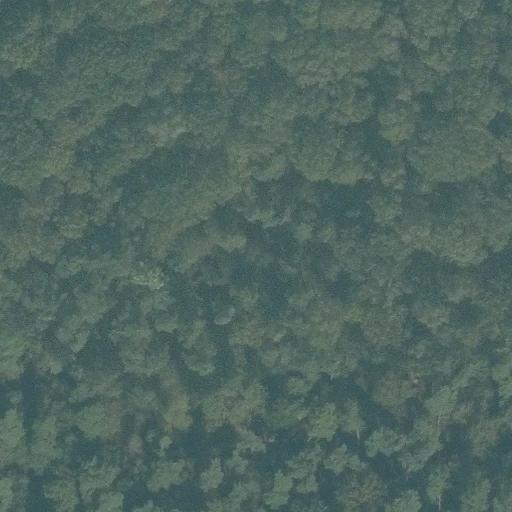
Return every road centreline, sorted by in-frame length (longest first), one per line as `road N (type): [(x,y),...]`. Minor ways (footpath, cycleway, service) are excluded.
road 1 (track): [(0,360),(40,335),(105,274),(220,124),(350,0)]
road 2 (track): [(0,190),(99,0)]
